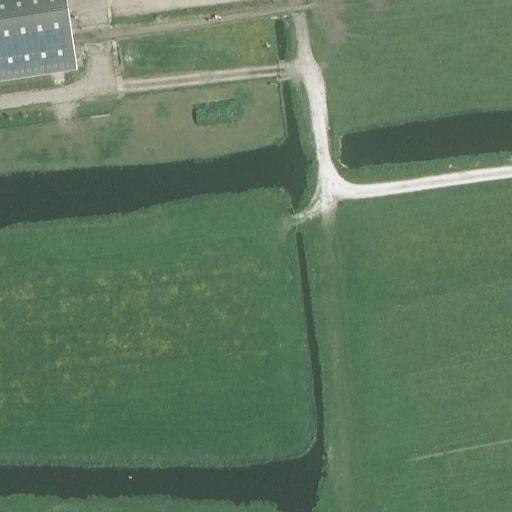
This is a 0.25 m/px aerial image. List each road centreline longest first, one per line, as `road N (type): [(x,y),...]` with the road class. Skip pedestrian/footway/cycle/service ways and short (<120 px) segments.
road 1 (track): [(297,0),(328,196),(511,173)]
road 2 (track): [(329,206),(345,511)]
road 3 (track): [(97,35),(323,4)]
road 4 (track): [(105,89),(308,68)]
road 5 (track): [(0,104),(105,89),(93,1)]
